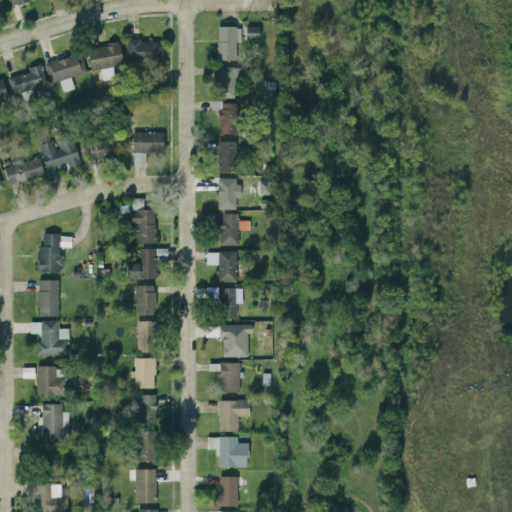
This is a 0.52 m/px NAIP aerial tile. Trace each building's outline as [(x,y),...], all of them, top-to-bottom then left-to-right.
[(217,60),(235,60),(235,42),(240,42),(240,27),(216,27),(217,60)] [(259,27),(245,27),(245,41),(258,41),(259,27)] [(125,41),(126,62),(162,61),(162,40),(125,41)] [(118,43),(86,49),(90,71),(100,69),(102,81),(114,79),(112,67),(122,65),(118,43)] [(59,80),(62,92),(73,89),(70,77),(85,72),(80,53),(44,64),(49,83),(59,80)] [(7,79),(12,96),(34,90),(36,98),(48,94),(40,64),(27,68),(29,73),(7,79)] [(235,99),(236,67),(216,67),(215,98),(235,99)] [(218,135),(237,134),(237,103),(218,104),(218,135)] [(163,133),(132,132),(132,152),(162,153),(163,133)] [(38,145),(47,172),(79,162),(71,136),(54,141),(54,140),(38,145)] [(113,158),(112,140),(90,141),(91,159),(113,158)] [(218,173),(236,172),(235,142),(217,142),(218,173)] [(132,166),(144,167),(145,153),(133,153),(132,166)] [(3,166),(7,185),(43,177),(38,158),(3,166)] [(235,210),(235,199),(238,199),(238,178),(217,178),(216,209),(235,210)] [(130,226),(137,226),(136,243),(154,244),(155,210),(130,209),(130,226)] [(220,245),(237,245),(237,228),(239,228),(238,214),(219,214),(220,245)] [(42,234),(42,247),(37,247),(36,272),(59,273),(60,234),(42,234)] [(155,279),(155,249),(138,249),(139,264),(125,264),(126,280),(155,279)] [(206,265),(217,265),(217,282),(236,282),(235,252),(206,252),(206,265)] [(58,280),(37,280),(37,316),(57,317),(58,280)] [(134,315),(154,315),(154,286),(134,286),(134,315)] [(241,288),(219,288),(218,317),(235,318),(236,304),(241,304),(241,288)] [(67,355),(67,329),(57,329),(57,321),(29,322),(29,334),(37,334),(37,356),(67,355)] [(153,321),(136,322),(137,353),(154,352),(153,321)] [(247,357),(246,333),(251,333),(251,325),(219,325),(220,357),(247,357)] [(154,359),(132,358),(132,379),(134,379),(134,388),(153,388),(154,359)] [(218,364),(219,393),(239,392),(237,362),(218,364)] [(36,396),(64,396),(64,367),(35,367),(36,396)] [(154,395),(137,395),(137,424),(155,424),(154,395)] [(218,400),(218,432),(237,432),(237,417),(248,416),(248,400),(218,400)] [(61,404),(39,404),(39,438),(61,438),(61,427),(67,427),(68,412),(61,412),(61,404)] [(155,462),(154,431),(135,432),(136,462),(155,462)] [(237,437),(206,437),(206,449),(217,450),(216,467),(246,468),(246,443),(237,443),(237,437)] [(154,469),(128,470),(128,481),(134,481),(135,504),(155,503),(154,469)] [(236,507),(237,477),(218,476),(217,506),(236,507)] [(35,511),(66,511),(67,497),(60,497),(60,484),(36,483),(35,511)]
